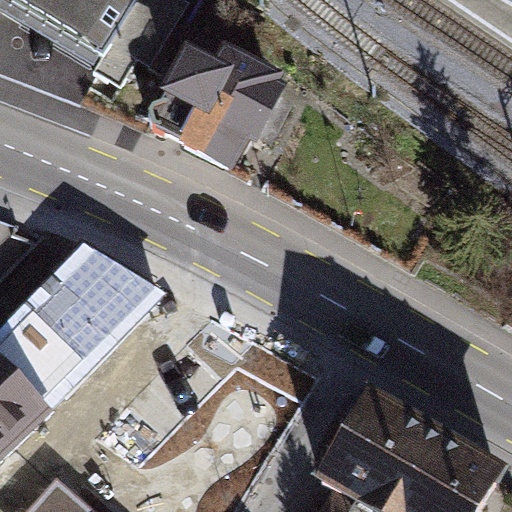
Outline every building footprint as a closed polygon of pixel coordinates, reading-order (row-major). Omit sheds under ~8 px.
[(124,0),(0,0),(0,2),(93,56),(124,0)] [(180,51),(154,101),(161,107),(145,112),(142,122),(147,133),(154,139),(169,145),(167,150),(229,180),(290,82),(220,42),(207,66),(180,51)] [(0,463),(175,298),(79,251),(0,322),(0,463)] [(453,511),(482,465),(364,393),(318,467),(392,511),(453,511)] [(87,511),(49,478),(16,511),(87,511)]
